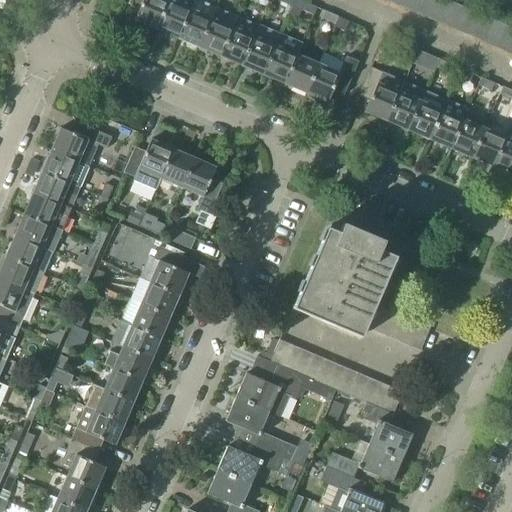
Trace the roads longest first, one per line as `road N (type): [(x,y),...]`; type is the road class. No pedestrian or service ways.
road 1 (residential): [(135,511),(292,146)]
road 2 (residential): [(292,146),(54,40)]
road 3 (residential): [(511,240),(292,146)]
road 4 (residential): [(431,511),(511,315)]
road 5 (residential): [(0,168),(54,40)]
